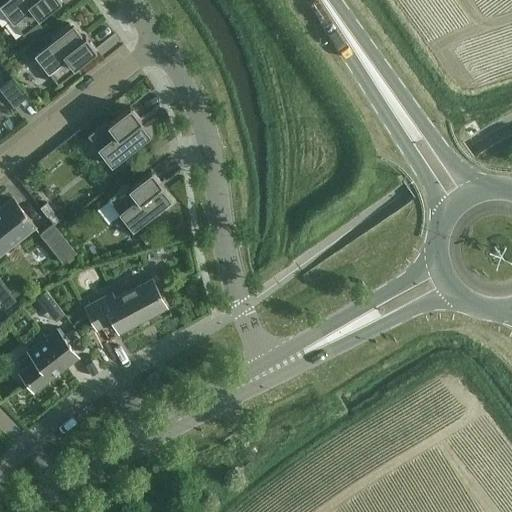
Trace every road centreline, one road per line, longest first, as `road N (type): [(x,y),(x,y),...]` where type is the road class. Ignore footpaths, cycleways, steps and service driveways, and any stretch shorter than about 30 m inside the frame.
road 1 (residential): [(273,370),(227,260),(207,125),(188,71),(164,41)]
road 2 (tertiary): [(28,511),(135,441),(273,370)]
road 3 (residential): [(0,166),(164,41)]
road 4 (secondary): [(393,101),(409,150),(453,216)]
road 5 (secondary): [(483,195),(431,132),(393,101)]
road 6 (secondary): [(393,101),(325,0)]
